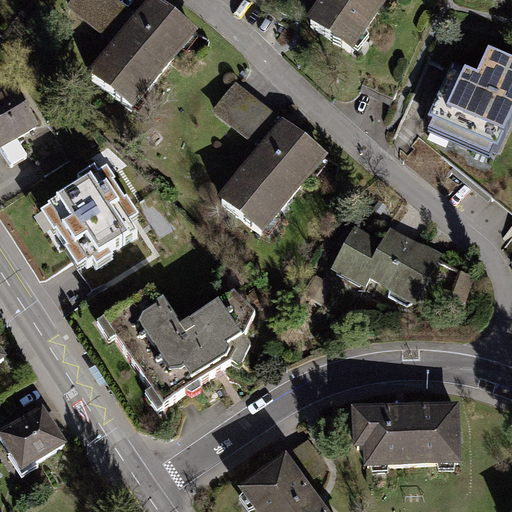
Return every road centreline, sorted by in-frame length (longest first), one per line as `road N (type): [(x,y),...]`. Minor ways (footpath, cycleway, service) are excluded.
road 1 (residential): [(194,0),(479,248),(499,281),(485,372)]
road 2 (residential): [(485,372),(384,364),(342,373),(275,403),(144,492)]
road 3 (tertiary): [(144,492),(0,270)]
